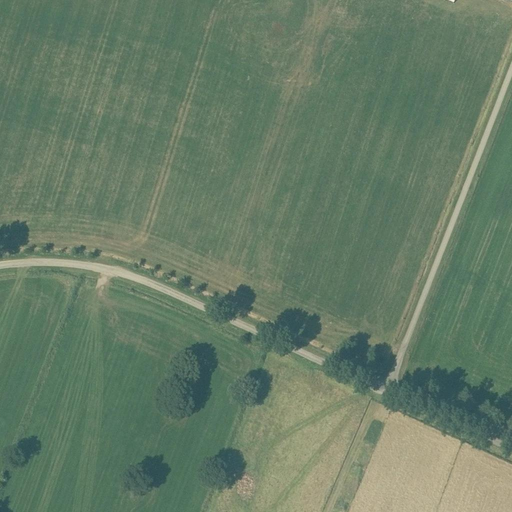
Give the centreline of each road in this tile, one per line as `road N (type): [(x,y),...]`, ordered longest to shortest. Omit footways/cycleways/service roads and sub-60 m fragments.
road 1 (unclassified): [(511,451),(147,283),(91,267),(0,267)]
road 2 (track): [(329,511),(393,376),(511,72)]
